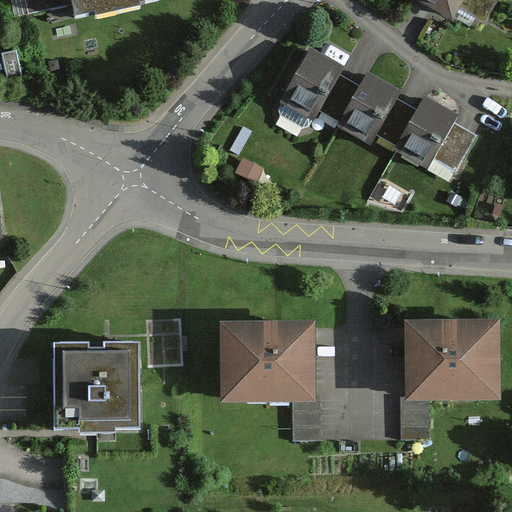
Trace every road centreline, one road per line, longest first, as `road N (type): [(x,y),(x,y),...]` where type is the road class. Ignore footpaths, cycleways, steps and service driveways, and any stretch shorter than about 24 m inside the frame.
road 1 (residential): [(136,180),(228,232),(511,255)]
road 2 (residential): [(295,0),(136,180)]
road 3 (residential): [(136,180),(24,299),(0,339)]
road 4 (residential): [(136,180),(81,147),(0,126)]
